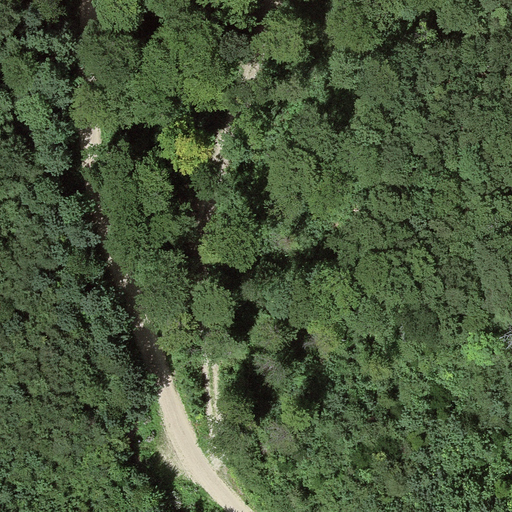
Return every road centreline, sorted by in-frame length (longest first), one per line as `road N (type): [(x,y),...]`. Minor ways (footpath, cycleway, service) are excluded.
road 1 (track): [(232,511),(201,481),(154,380),(100,221),(82,89),(85,0)]
road 2 (track): [(276,0),(202,184),(201,481)]
